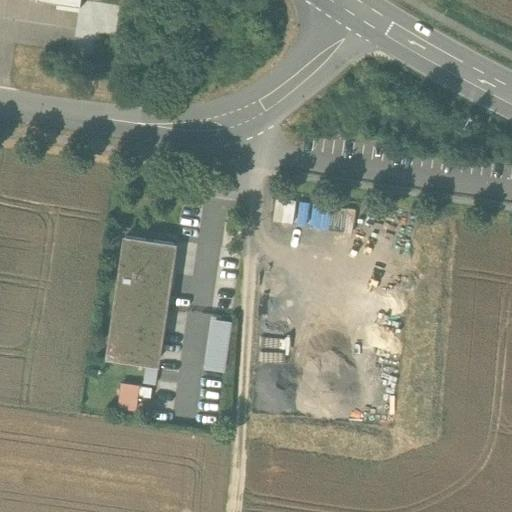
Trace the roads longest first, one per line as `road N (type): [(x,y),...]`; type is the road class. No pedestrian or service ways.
road 1 (unclassified): [(0,105),(151,127),(245,120),(300,84),(356,26)]
road 2 (track): [(255,169),(231,511)]
road 3 (secondary): [(356,26),(511,110)]
road 4 (secondary): [(511,80),(374,7)]
